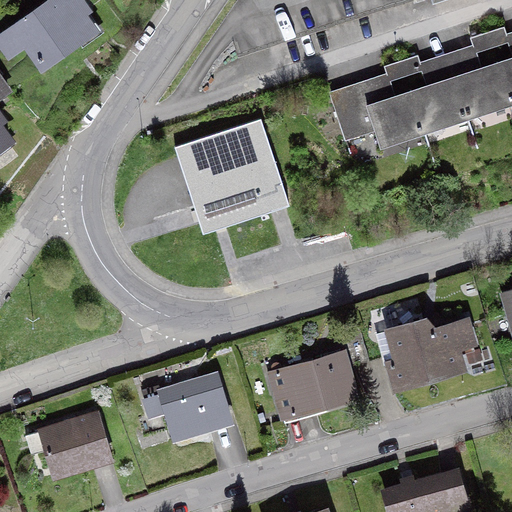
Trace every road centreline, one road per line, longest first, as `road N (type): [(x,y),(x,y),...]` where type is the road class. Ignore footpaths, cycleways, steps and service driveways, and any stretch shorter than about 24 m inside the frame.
road 1 (residential): [(511,407),(178,511)]
road 2 (residential): [(511,229),(218,323)]
road 3 (residential): [(218,323),(159,313),(111,276),(82,222),(86,166)]
road 4 (residential): [(218,323),(0,385)]
road 5 (residential): [(86,166),(188,0)]
road 6 (residential): [(0,274),(86,166)]
